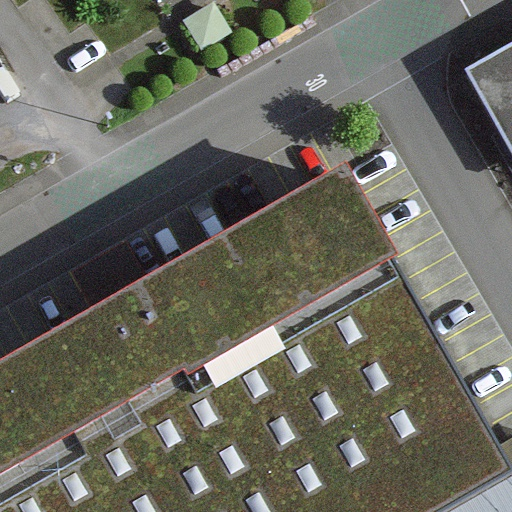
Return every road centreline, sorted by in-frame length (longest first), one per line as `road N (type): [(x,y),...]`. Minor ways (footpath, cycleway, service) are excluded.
road 1 (residential): [(376,42),(102,190)]
road 2 (residential): [(511,283),(376,42)]
road 3 (residential): [(102,190),(0,11)]
